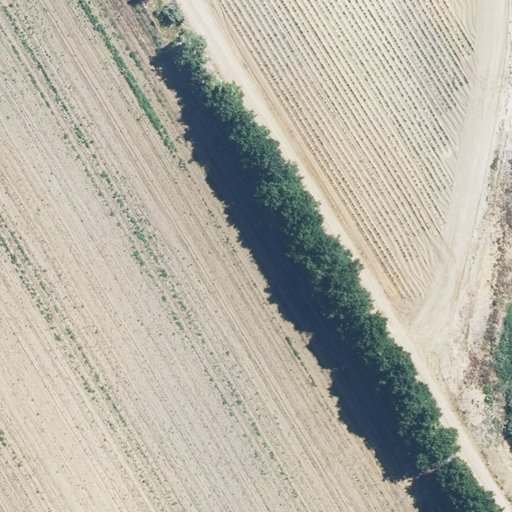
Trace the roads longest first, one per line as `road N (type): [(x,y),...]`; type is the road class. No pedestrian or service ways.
road 1 (track): [(499,511),(188,0)]
road 2 (track): [(400,349),(476,153),(489,0)]
